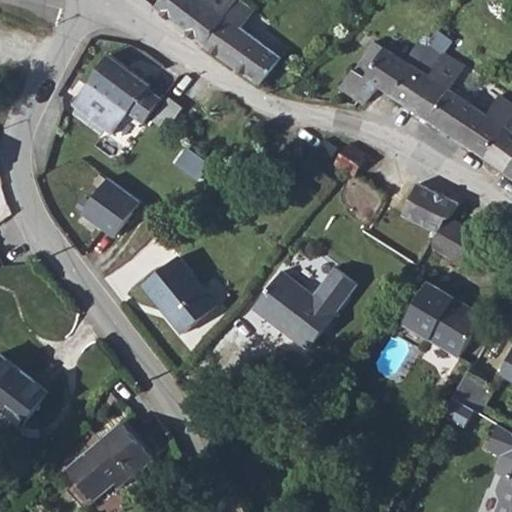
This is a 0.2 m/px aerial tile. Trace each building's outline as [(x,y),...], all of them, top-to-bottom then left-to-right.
[(238,0),(162,0),(162,1),(211,37),(238,0)] [(238,0),(211,37),(268,80),(289,51),(250,23),(262,7),(253,0),(238,0)] [(386,83),(397,90),(417,61),(391,43),(381,36),(362,64),(349,82),(375,100),(386,83)] [(159,76),(117,44),(93,75),(79,95),(121,126),(136,106),(152,118),(173,91),(157,79),(159,76)] [(397,90),(435,115),(455,85),(470,63),(463,59),(448,49),(433,71),(417,61),(397,90)] [(435,115),(489,152),(511,118),(511,96),(495,85),(483,104),(455,85),(435,115)] [(194,102),(179,90),(162,112),(178,123),(194,102)] [(511,118),(489,152),(511,167),(511,118)] [(355,137),(341,159),(360,171),(374,149),(355,137)] [(109,178),(84,212),(116,239),(142,201),(109,178)] [(409,207),(444,227),(452,214),(458,217),(466,201),(425,178),(412,202),(409,207)] [(444,227),(442,231),(437,240),(469,258),(484,232),(458,217),(452,214),(444,227)] [(193,274),(195,272),(184,258),(149,285),(167,309),(170,301),(193,274)] [(365,282),(344,267),(323,294),(291,271),(263,308),(315,348),(365,282)] [(223,309),(195,272),(193,274),(170,301),(167,309),(188,337),(223,309)] [(436,272),(409,312),(461,346),(488,306),(436,272)] [(0,400),(27,421),(52,388),(3,351),(0,355),(0,400)] [(472,362),(455,388),(480,404),(496,378),(472,362)] [(140,481),(161,464),(131,426),(72,472),(95,502),(133,472),(140,481)] [(511,511),(511,448),(503,445),(496,462),(504,465),(497,481),(501,491),(495,507),(485,511),(484,511),(511,511)]
